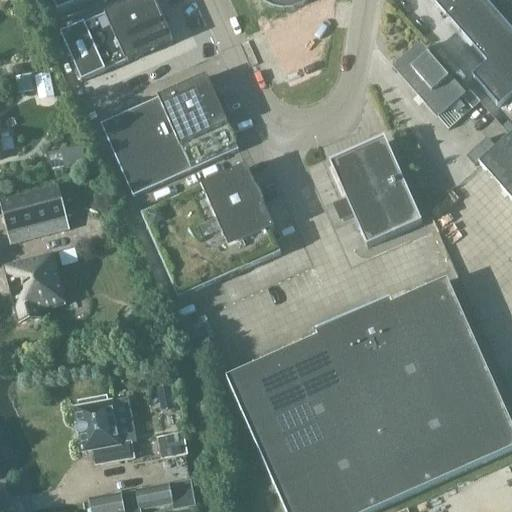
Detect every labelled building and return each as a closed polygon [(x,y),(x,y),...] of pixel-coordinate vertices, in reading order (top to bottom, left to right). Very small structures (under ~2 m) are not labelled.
[(41,0),(51,20),(96,0),(41,0)] [(173,43),(153,0),(142,0),(60,36),(81,84),(173,43)] [(258,0),(260,2),(269,8),(278,11),(288,11),(298,9),(306,4),(311,0),(258,0)] [(482,0),(428,0),(487,66),(472,79),(499,110),(511,97),(511,33),(507,28),(482,0)] [(271,39),(277,54),(304,43),(299,29),(271,39)] [(462,98),(420,51),(396,72),(437,119),(462,98)] [(31,76),(15,79),(18,96),(34,93),(31,76)] [(228,128),(206,79),(158,101),(100,127),(132,199),(238,153),(227,128),(228,128)] [(462,98),(472,110),(479,103),(469,92),(462,98)] [(511,135),(478,165),(511,203),(511,135)] [(331,170),(343,198),(345,202),(336,206),(343,223),(353,218),(367,250),(422,226),(386,145),(331,170)] [(201,191),(141,219),(178,302),(280,256),(270,234),(274,232),(246,170),(201,191)] [(456,182),(423,201),(436,223),(469,205),(456,182)] [(59,189),(1,204),(12,246),(69,232),(59,189)] [(58,266),(75,261),(70,247),(54,252),(58,266)] [(54,255),(3,268),(18,327),(42,321),(40,314),(66,308),(65,306),(66,306),(63,293),(64,293),(54,255)] [(317,340),(225,381),(284,511),(378,511),(511,452),(511,429),(447,283),(392,307),(390,302),(315,335),(317,340)] [(78,405),(79,410),(74,411),(82,455),(92,453),(95,468),(133,460),(130,445),(119,447),(111,404),(106,405),(105,400),(78,405)] [(183,436),(157,441),(161,460),(186,456),(183,436)] [(191,482),(136,493),(90,501),(91,511),(143,511),(172,507),(172,511),(178,511),(195,509),(196,509),(192,486),(191,482)]
